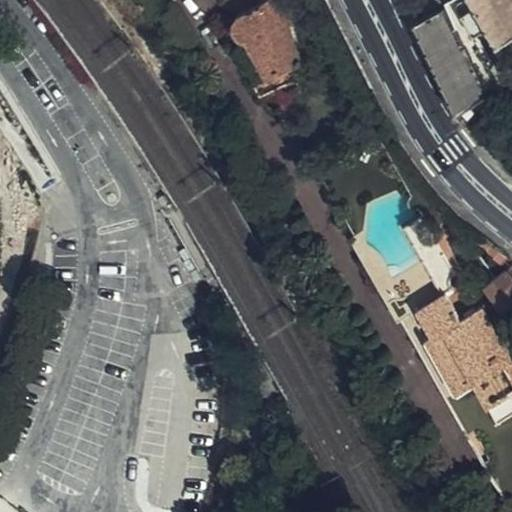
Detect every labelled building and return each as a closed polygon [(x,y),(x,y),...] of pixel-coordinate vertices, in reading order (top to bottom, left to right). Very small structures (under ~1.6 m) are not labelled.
[(222,0),(233,8),(229,13),(227,18),(228,25),(233,32),(238,34),(232,42),(231,46),(260,92),(273,85),(277,95),(296,86),(287,65),(304,57),(288,21),(292,18),(283,0),(222,0)] [(511,34),(511,0),(472,0),(495,44),(511,34)] [(446,7),(415,21),(456,110),(486,97),(446,7)] [(336,191),(354,221),(368,214),(350,184),(336,191)] [(408,224),(436,276),(444,290),(450,287),(456,284),(455,277),(456,273),(460,270),(430,212),(408,224)] [(505,309),(511,303),(511,270),(510,267),(486,285),(505,309)] [(444,290),(436,276),(410,290),(420,309),(430,328),(449,364),(442,367),(455,391),(472,382),(497,425),(511,417),(511,401),(506,391),(511,387),(511,371),(506,361),(511,357),(511,354),(484,303),(465,314),(450,287),(444,290)] [(430,328),(420,309),(412,313),(423,332),(430,328)] [(506,511),(511,511),(511,447),(476,457),(491,482),(501,494),(505,505),(506,511)]
